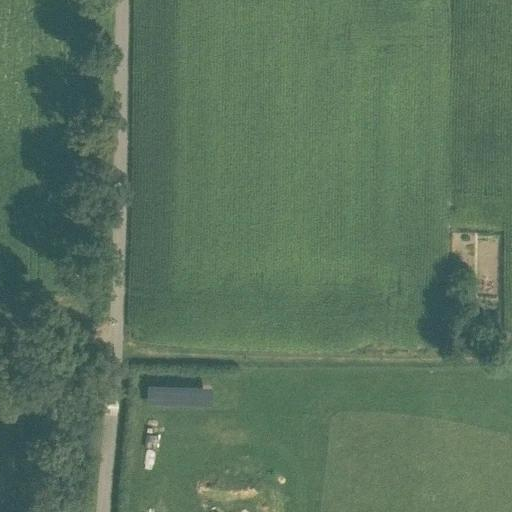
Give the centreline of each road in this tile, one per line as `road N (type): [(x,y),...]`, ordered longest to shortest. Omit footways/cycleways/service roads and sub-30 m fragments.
road 1 (unclassified): [(101,511),(116,347),(121,0)]
road 2 (track): [(0,346),(511,356)]
